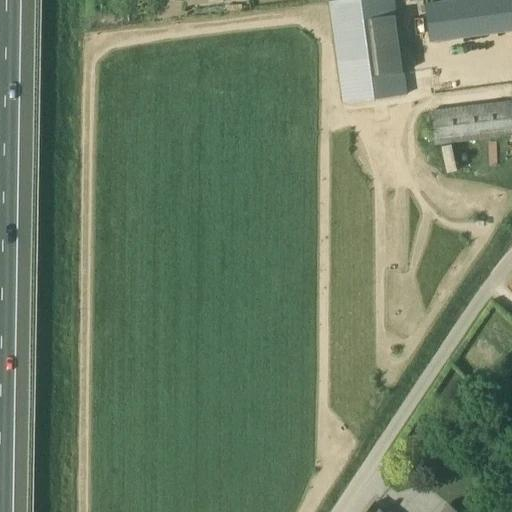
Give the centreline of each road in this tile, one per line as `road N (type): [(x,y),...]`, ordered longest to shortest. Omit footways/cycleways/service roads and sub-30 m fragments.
road 1 (motorway): [(1,511),(8,0)]
road 2 (unclassified): [(335,511),(475,289),(511,249)]
